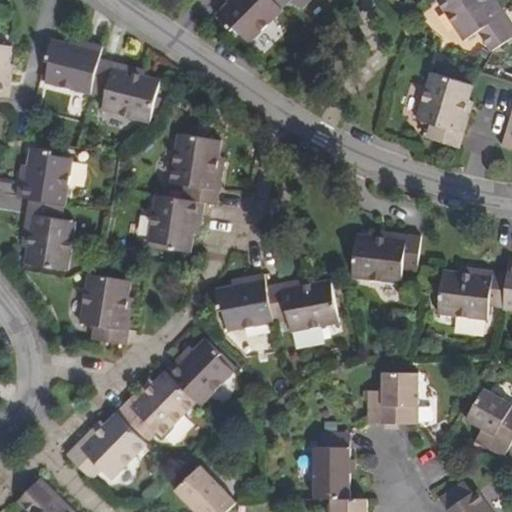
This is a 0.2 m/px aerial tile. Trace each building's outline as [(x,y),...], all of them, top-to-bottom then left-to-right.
[(280,9),(271,0),(228,0),(223,5),(212,15),(231,33),(235,30),(249,43),(282,11),(280,9)] [(271,0),(280,9),(289,0),(291,0),(301,9),(309,0),(271,0)] [(488,0),(436,0),(463,42),(478,32),(491,52),(511,38),(511,27),(503,15),(500,17),(488,0)] [(91,92),(100,58),(102,48),(90,44),(80,42),(79,47),(52,40),(47,62),(51,63),(45,84),(90,94),(91,92)] [(0,97),(7,99),(11,75),(6,74),(9,63),(12,47),(0,44),(0,97)] [(100,58),(91,92),(105,95),(101,108),(151,120),(161,77),(141,73),(115,66),(116,62),(113,62),(100,58)] [(472,86),(431,72),(416,121),(429,125),(424,139),(435,142),(457,150),(462,134),(456,132),(472,86)] [(511,124),(509,134),(504,132),(500,146),(511,150),(511,124)] [(185,186),(183,200),(203,204),(217,207),(219,192),(214,191),(217,171),(223,141),(180,134),(171,184),(185,186)] [(17,198),(29,200),(64,206),(67,206),(75,158),(52,154),(53,151),(31,147),(26,175),(21,174),(19,186),(17,198)] [(200,225),(203,204),(183,200),(156,196),(148,240),(169,244),(168,249),(191,253),(194,234),(196,225),(200,225)] [(61,218),(64,206),(29,200),(27,213),(27,215),(31,216),(29,233),(23,264),(66,271),(74,221),(61,218)] [(358,234),(352,277),(401,284),(403,269),(417,272),(421,238),(406,236),(405,240),(386,238),(358,234)] [(508,274),(503,307),(503,310),(511,310),(511,260),(509,261),(508,274)] [(503,307),(508,274),(492,272),(492,277),(478,275),(442,271),(436,313),(486,320),(488,305),(503,307)] [(96,327),(93,341),(127,346),(130,329),(124,329),(125,319),(131,282),(89,275),(80,325),(96,327)] [(274,320),(267,287),(265,275),(254,277),(244,279),(245,283),(215,289),(219,311),(224,310),(227,331),(274,322),(274,320)] [(267,287),(274,320),(287,318),(290,331),(341,322),(332,278),(298,285),(283,288),(282,284),(267,287)] [(166,371),(197,401),(201,406),(234,372),(219,358),(221,355),(205,340),(193,352),(186,360),(182,356),(166,371)] [(129,402),(117,413),(142,437),(151,428),(161,437),(197,401),(166,371),(150,388),(133,406),(129,402)] [(389,424),(418,425),(418,373),(383,372),(383,391),(368,391),(369,424),(389,424)] [(475,444),(504,460),(511,447),(511,445),(511,404),(483,389),(465,423),(481,433),(475,444)] [(77,445),(69,453),(94,478),(103,469),(112,477),(147,443),(142,437),(117,413),(100,430),(83,446),(80,442),(77,445)] [(332,499),(350,499),(350,477),(350,434),(324,434),(324,446),(316,446),(315,498),(332,499)] [(227,511),(238,502),(202,465),(175,491),(194,511),(227,511)] [(32,489),(21,500),(32,511),(69,511),(59,501),(62,497),(44,478),(32,489)] [(491,511),(476,491),(472,493),(464,481),(440,497),(449,511),(491,511)] [(350,499),(332,499),(331,511),(367,511),(368,499),(350,499)]
